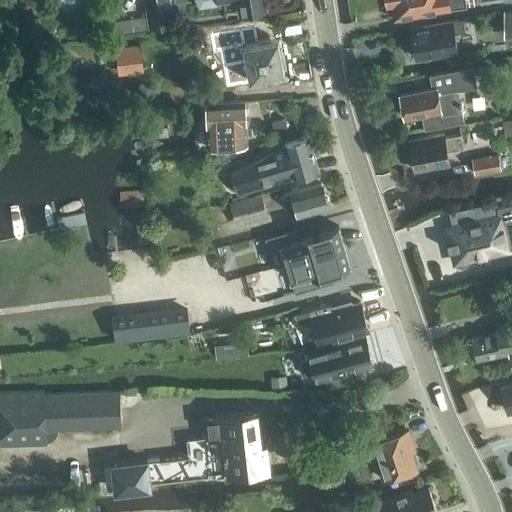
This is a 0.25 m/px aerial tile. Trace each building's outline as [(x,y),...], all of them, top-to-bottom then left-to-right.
[(170,0),(146,0),(150,28),(174,25),(170,0)] [(198,0),(200,7),(236,1),(238,15),(267,11),(265,0),(198,0)] [(411,0),(392,3),(395,18),(418,14),(418,12),(450,7),(448,0),(411,0)] [(463,17),(411,27),(417,57),(458,50),(454,33),(466,31),(463,17)] [(249,81),(285,75),(280,47),(276,47),(271,44),(268,26),(242,31),(245,46),(243,46),(249,81)] [(119,71),(141,68),(145,68),(142,44),(116,47),(119,71)] [(464,123),(462,110),(458,91),(477,88),(473,68),(430,76),(432,87),(401,93),(405,117),(421,113),(424,129),(464,123)] [(207,147),(248,145),(245,101),(205,103),(207,147)] [(415,169),(449,163),(447,149),(451,148),(451,149),(464,147),(462,134),(445,137),(444,133),(410,140),(415,169)] [(276,145),(276,146),(264,149),(268,164),(280,161),(284,177),(317,167),(309,136),(276,145)] [(476,173),(500,168),(498,153),(473,158),(476,173)] [(256,175),(224,183),(228,199),(260,190),(256,175)] [(299,215),(328,207),(321,183),(281,194),(284,206),(295,202),(299,215)] [(261,195),(231,203),(237,225),(267,217),(261,195)] [(456,261),(509,249),(504,230),(511,228),(511,218),(502,221),(501,216),(448,228),(456,261)] [(291,249),(294,260),(345,245),(339,225),(300,237),(303,246),(291,249)] [(345,245),(294,260),(297,270),(309,266),(311,275),(350,264),(345,245)] [(236,304),(292,291),(288,271),(232,283),(236,304)] [(361,301),(308,315),(316,346),(369,332),(361,301)] [(508,352),(507,350),(511,349),(511,323),(495,327),(496,332),(472,337),(476,359),(508,352)] [(366,335),(307,350),(315,381),(374,366),(366,335)] [(249,339),(217,341),(217,355),(250,354),(249,339)] [(511,382),(502,385),(509,410),(511,409),(511,382)] [(58,428),(120,426),(119,390),(44,393),(44,391),(0,391),(0,443),(46,442),(46,441),(58,428)] [(202,418),(204,436),(185,438),(187,455),(108,464),(111,491),(146,487),(145,482),(271,467),(271,466),(270,466),(267,443),(261,443),(258,411),(259,411),(258,410),(201,417),(201,418),(202,418)] [(372,441),(379,463),(384,479),(417,468),(408,441),(412,440),(408,430),(372,441)] [(432,511),(437,510),(428,487),(413,493),(412,488),(380,500),(384,511),(432,511)]
